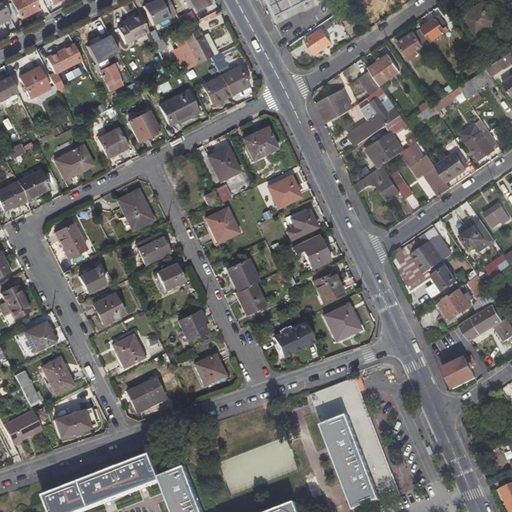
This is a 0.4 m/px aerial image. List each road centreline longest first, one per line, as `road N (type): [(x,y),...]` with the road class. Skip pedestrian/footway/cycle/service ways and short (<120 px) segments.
road 1 (residential): [(129,441),(18,234),(151,163)]
road 2 (residential): [(267,394),(151,163)]
road 3 (residential): [(287,94),(444,0)]
road 4 (tertiary): [(287,94),(365,258)]
road 5 (residential): [(365,258),(511,159)]
road 6 (residential): [(151,163),(287,94)]
road 7 (residential): [(129,441),(267,394)]
road 8 (residential): [(267,394),(403,343)]
road 9 (residential): [(0,484),(129,441)]
road 10 (residential): [(0,55),(108,0)]
